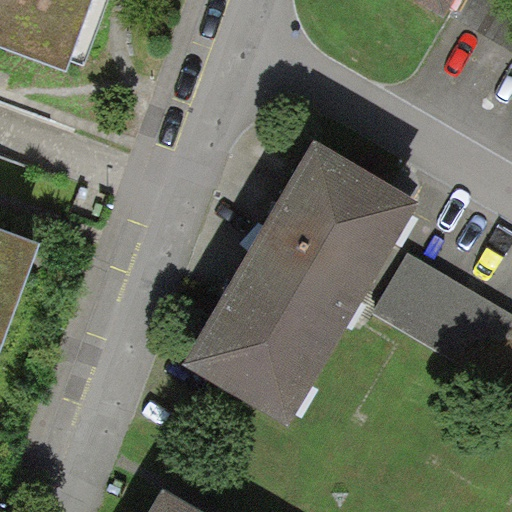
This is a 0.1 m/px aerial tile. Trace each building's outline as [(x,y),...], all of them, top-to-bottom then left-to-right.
[(0,0),(0,45),(75,73),(102,0),(0,0)] [(416,0),(451,21),(454,16),(463,0),(416,0)] [(511,0),(463,0),(454,16),(511,51),(511,0)] [(315,155),(185,376),(290,437),(419,216),(315,155)] [(0,333),(33,239),(0,227),(0,333)] [(511,394),(511,315),(412,258),(378,317),(511,394)]
